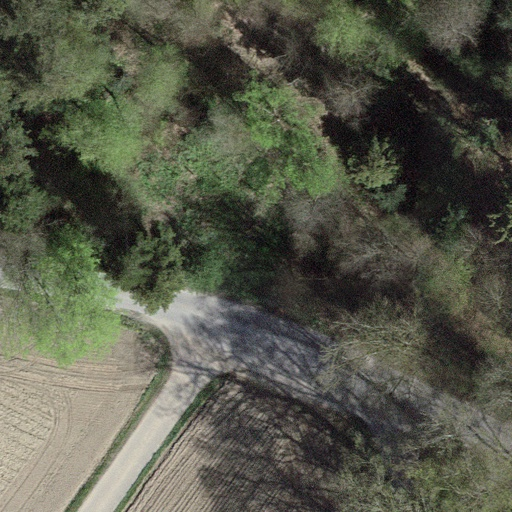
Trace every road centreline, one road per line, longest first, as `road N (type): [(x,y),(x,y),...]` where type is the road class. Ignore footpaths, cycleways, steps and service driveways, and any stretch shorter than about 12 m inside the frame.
road 1 (track): [(0,268),(234,318),(414,400)]
road 2 (track): [(97,511),(234,318)]
